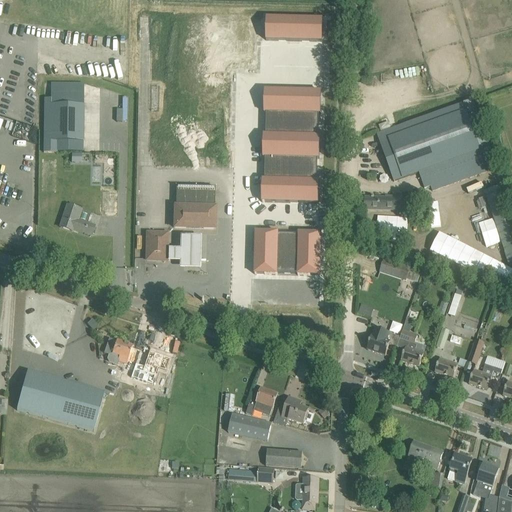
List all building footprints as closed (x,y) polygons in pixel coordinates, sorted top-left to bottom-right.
[(264,19),(264,41),(320,42),(321,20),(264,19)] [(168,26),(168,75),(190,75),(190,73),(211,73),(211,75),(211,77),(235,77),(235,75),(258,75),(259,23),(235,23),(235,21),(211,21),(211,23),(190,23),(190,26),(168,26)] [(388,84),(413,81),(412,68),(386,71),(388,84)] [(84,83),(51,83),(51,99),(43,99),(43,153),(57,153),(57,152),(83,152),(84,83)] [(264,183),(264,205),(320,206),(320,184),(318,184),(318,162),(321,162),(321,139),(319,139),(319,117),(322,117),(322,95),(266,93),(266,116),(268,116),(268,138),(265,138),(265,160),(267,160),(267,183),(264,183)] [(419,173),(424,189),(431,187),(433,192),(442,188),(489,172),(485,162),(494,159),(473,100),(380,133),(382,141),(380,142),(394,182),(419,173)] [(381,133),(390,129),(388,123),(379,126),(381,133)] [(169,136),(169,157),(176,157),(176,187),(215,188),(215,157),(219,157),(219,136),(169,136)] [(56,192),(56,161),(43,161),(42,192),(56,192)] [(176,207),(175,207),(174,229),(214,230),(215,208),(214,208),(215,188),(176,187),(176,207)] [(485,194),(510,269),(511,268),(511,214),(503,188),(485,194)] [(365,198),(365,210),(401,210),(402,197),(389,197),(389,198),(375,199),(375,197),(372,197),(372,199),(365,198)] [(68,206),(60,228),(72,232),(73,230),(91,236),(95,226),(87,223),(90,214),(82,211),(83,211),(68,206)] [(403,219),(403,237),(413,237),(413,219),(403,219)] [(255,272),(255,275),(257,275),(277,276),(278,274),(298,274),(298,276),(321,277),(321,274),(321,235),(299,234),(299,236),(278,235),(278,233),(258,233),(256,233),(255,272)] [(167,261),(167,256),(167,234),(147,234),(147,261),(167,261)] [(201,270),(202,237),(181,237),(181,250),(169,250),(169,263),(180,263),(180,270),(201,270)] [(394,263),(384,260),(380,273),(406,282),(407,280),(417,283),(421,272),(394,263)] [(426,276),(425,278),(446,285),(448,282),(452,283),(453,280),(424,270),(423,275),(426,276)] [(455,317),(462,297),(456,295),(449,315),(455,317)] [(93,320),(87,325),(92,331),(98,326),(93,320)] [(394,321),(391,332),(400,335),(404,325),(394,321)] [(407,321),(403,332),(410,334),(414,324),(407,321)] [(468,364),(477,367),(485,345),(482,343),(483,339),(486,340),(491,326),(482,323),(468,364)] [(367,351),(386,357),(389,345),(398,348),(399,344),(401,338),(389,334),(390,334),(375,329),(373,337),(372,336),(367,351)] [(443,330),(436,348),(443,350),(449,332),(443,330)] [(410,334),(403,332),(401,338),(399,344),(407,346),(401,362),(420,368),(424,354),(415,351),(417,347),(414,346),(417,336),(410,334)] [(453,335),(451,342),(460,346),(463,339),(453,335)] [(118,362),(125,365),(132,347),(116,342),(112,354),(108,356),(107,360),(109,364),(117,366),(118,362)] [(147,350),(146,352),(137,349),(128,375),(137,378),(150,382),(156,365),(164,368),(168,357),(147,350)] [(440,359),(438,364),(435,374),(454,380),(458,366),(440,359)] [(461,360),(459,366),(466,369),(468,362),(461,360)] [(511,378),(511,373),(511,366),(507,365),(503,375),(511,378)] [(474,371),(472,376),(469,385),(488,391),(495,369),(486,366),(483,374),(474,371)] [(16,411),(94,432),(104,394),(27,372),(16,411)] [(511,383),(508,383),(506,387),(503,397),(511,399),(511,383)] [(278,395),(262,389),(254,411),(270,417),(278,395)] [(226,395),(224,411),(233,412),(235,396),(226,395)] [(288,421),(304,426),(309,411),(300,408),(302,403),(296,401),(289,399),(283,416),(277,414),(274,424),(286,428),(288,421)] [(228,433),(268,443),(272,425),(232,416),(228,433)] [(443,454),(414,443),(410,455),(407,463),(427,470),(428,467),(437,471),(443,454)] [(302,469),(303,454),(268,451),(266,467),(302,469)] [(448,480),(464,485),(467,476),(472,462),(455,457),(452,466),(448,480)] [(376,474),(377,465),(360,463),(359,472),(376,474)] [(484,466),(481,476),(476,489),(491,494),(499,471),(484,466)] [(276,471),(260,469),(260,472),(229,470),(229,481),(259,483),(274,484),(276,471)] [(444,475),(436,474),(436,475),(434,492),(442,493),(444,475)] [(297,487),(296,500),(298,502),(304,502),(303,511),(315,511),(316,504),(318,504),(319,480),(304,480),(304,485),(298,485),(297,487)] [(465,511),(471,497),(463,494),(456,511),(465,511)] [(486,500),(484,511),(498,511),(500,499),(490,496),(489,500),(486,500)] [(511,511),(511,507),(511,503),(500,499),(498,511),(511,511)]
